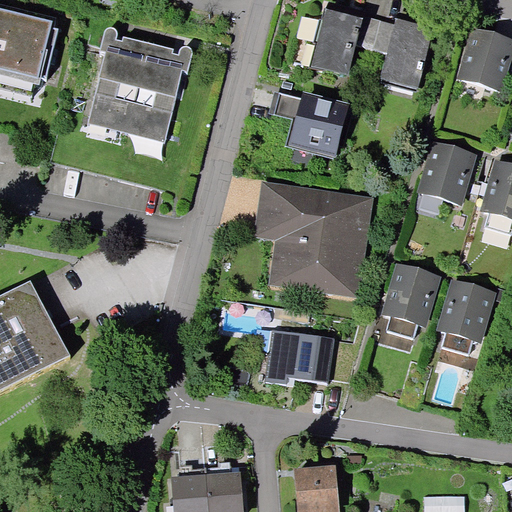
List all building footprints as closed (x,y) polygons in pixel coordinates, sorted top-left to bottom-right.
[(351,48),(371,54),(378,24),(329,10),(324,26),(317,24),(309,26),(305,40),(312,46),(319,49),(314,69),(342,78),(351,48)] [(0,21),(0,83),(32,91),(34,81),(44,84),(56,35),(51,34),(54,24),(4,12),(2,22),(0,21)] [(397,30),(378,24),(371,54),(390,59),(384,80),(412,88),(415,79),(417,79),(419,71),(417,70),(428,29),(399,21),(397,30)] [(87,129),(88,122),(163,141),(161,147),(162,147),(180,77),(185,79),(190,59),(189,55),(186,52),(181,52),(178,55),(177,56),(176,61),(173,60),(170,59),(171,55),(121,42),(120,47),(116,46),(114,45),(115,39),(113,35),(109,33),(107,33),(103,36),(97,57),(103,58),(85,128),(87,129)] [(459,83),(495,94),(510,46),(474,35),(459,83)] [(350,114),(304,102),(294,145),(340,156),(350,114)] [(0,165),(3,166),(9,135),(0,132),(0,165)] [(164,193),(172,162),(56,133),(49,165),(114,181),(164,193)] [(456,207),(470,159),(434,149),(419,197),(456,207)] [(511,222),(511,169),(500,166),(486,215),(511,222)] [(295,197),(263,193),(259,226),(280,229),(274,266),(294,268),(291,288),(333,294),(336,274),(355,277),(365,207),(324,202),(323,208),(294,204),(295,197)] [(425,329),(439,281),(403,270),(389,318),(425,329)] [(482,345),(496,297),(460,286),(446,334),(482,345)] [(0,397),(68,362),(28,287),(0,301),(0,397)] [(347,385),(350,375),(355,346),(276,335),(273,356),(266,355),(262,385),(284,388),(285,381),(326,387),(327,382),(347,385)] [(326,467),(314,468),(314,476),(293,478),(295,511),(335,511),(333,474),(326,475),(326,467)] [(228,471),(203,473),(205,511),(239,511),(237,480),(229,481),(228,471)] [(172,511),(205,511),(203,473),(178,475),(179,485),(170,486),(172,511)]
